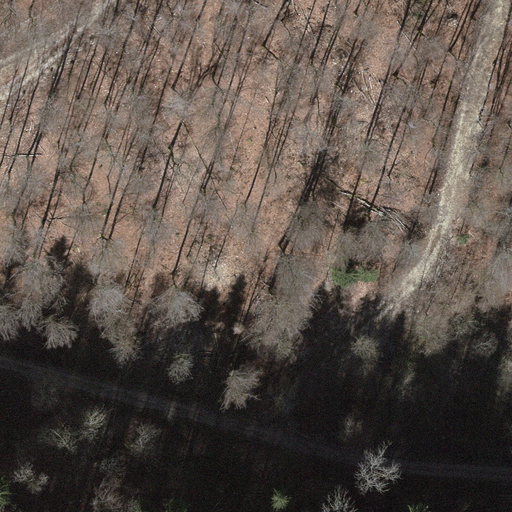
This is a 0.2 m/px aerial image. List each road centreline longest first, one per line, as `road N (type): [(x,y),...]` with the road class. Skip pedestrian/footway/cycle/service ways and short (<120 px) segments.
road 1 (track): [(497,0),(445,230),(419,276),(298,384),(279,436),(419,467),(511,474)]
road 2 (track): [(279,436),(0,354)]
road 3 (track): [(0,97),(100,25),(119,0)]
